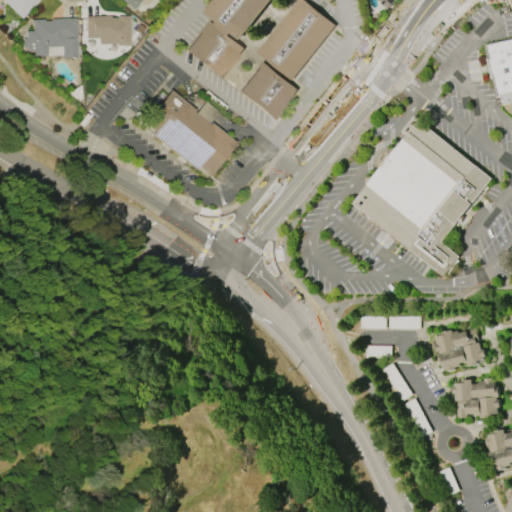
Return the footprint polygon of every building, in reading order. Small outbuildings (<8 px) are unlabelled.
[(0,0),(0,1),(20,21),(38,2),(35,0),(0,0)] [(118,0),(139,0),(140,1),(132,11),(118,0)] [(218,0),(207,14),(240,40),(271,0),(218,0)] [(398,0),(393,5),(392,4),(386,9),(377,0),(398,0)] [(260,55),(292,80),(332,28),(300,3),(260,55)] [(84,38),(84,17),(109,16),(109,18),(116,18),(116,16),(127,16),(128,46),(115,47),(115,44),(96,44),(96,38),(84,38)] [(49,19),(75,19),(76,58),(61,59),(60,55),(32,56),(32,51),(25,51),(25,48),(21,48),(21,38),(25,38),(25,31),(31,31),(31,20),(42,20),(43,21),(49,21),(49,19)] [(188,52),(219,79),(242,52),(211,25),(188,52)] [(485,43),(511,37),(511,103),(501,106),(500,97),(497,97),(493,78),(491,78),(487,60),(489,59),(485,43)] [(241,93),(272,119),(293,93),(261,68),(241,93)] [(168,93),(233,145),(206,179),(141,127),(168,93)] [(492,179),(441,242),(459,257),(444,277),(441,274),(440,276),(436,272),(437,271),(431,267),(430,268),(427,265),(427,264),(424,261),(423,262),(416,257),(417,256),(371,219),(371,220),(363,213),(352,204),(406,135),(402,132),(414,117),(492,179)] [(420,317),(389,317),(389,329),(420,329),(420,317)] [(437,344),(436,337),(444,335),(444,332),(452,330),(453,332),(459,331),(459,333),(476,329),(479,343),(480,342),(482,350),(484,349),(486,357),(483,358),(483,360),(476,362),(477,364),(468,366),(467,362),(460,363),(461,366),(455,368),(455,370),(448,371),(448,370),(445,370),(443,363),(440,364),(438,354),(440,354),(439,351),(437,352),(436,344),(437,344)] [(456,419),(455,405),(458,405),(458,402),(455,402),(455,394),(453,395),(452,386),(454,386),(454,383),(462,383),(462,380),(472,379),(472,384),(478,383),(478,381),(484,381),(484,379),(492,378),(492,380),(495,380),(496,388),(498,388),(499,397),(496,397),(496,400),(499,400),(499,407),(497,407),(497,414),(488,414),(489,417),(481,417),(481,416),(474,416),(474,414),(466,415),(467,418),(456,419)] [(511,461),(511,462),(511,465),(505,467),(506,469),(499,471),(498,468),(496,469),(494,462),(492,462),(489,453),(491,452),(489,445),(488,446),(486,439),(488,438),(488,436),(496,434),(496,432),(504,430),(505,435),(511,433),(511,461)]
